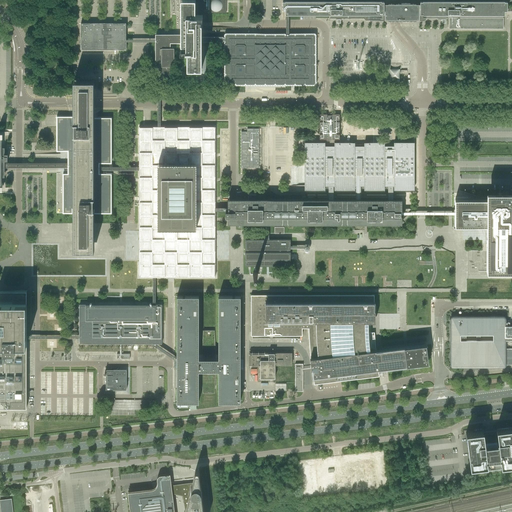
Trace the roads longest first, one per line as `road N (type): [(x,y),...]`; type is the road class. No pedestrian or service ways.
road 1 (secondary): [(0,469),(511,406)]
road 2 (unclassified): [(60,471),(336,445),(511,416)]
road 3 (secondary): [(425,404),(0,456)]
road 4 (unclassified): [(246,406),(440,375)]
road 5 (unclassified): [(324,103),(320,23),(258,23),(246,14),(246,0)]
road 6 (unclassified): [(169,363),(100,363),(100,396),(169,396)]
road 7 (unclassified): [(62,103),(24,95),(22,43),(0,13)]
